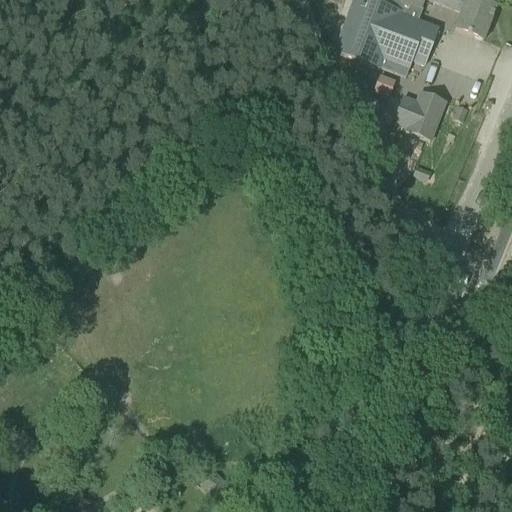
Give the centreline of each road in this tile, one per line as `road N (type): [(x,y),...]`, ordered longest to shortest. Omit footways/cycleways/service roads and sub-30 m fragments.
road 1 (secondary): [(288,511),(395,364),(443,269)]
road 2 (secondary): [(443,269),(511,110)]
